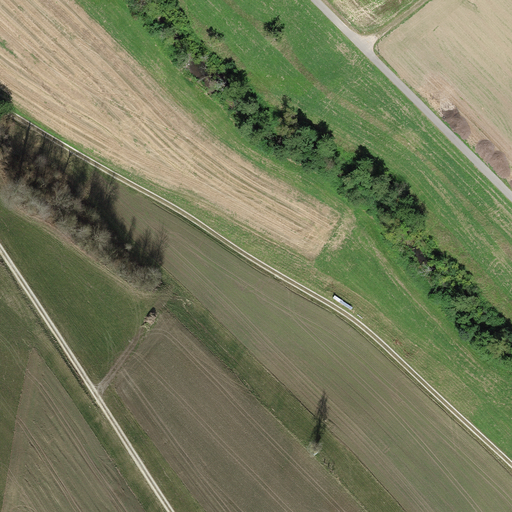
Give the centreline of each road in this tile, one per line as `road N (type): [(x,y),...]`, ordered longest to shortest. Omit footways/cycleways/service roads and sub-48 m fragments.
road 1 (track): [(0,107),(346,315),(511,466)]
road 2 (track): [(171,511),(0,246)]
road 3 (unclassified): [(314,0),(511,196)]
